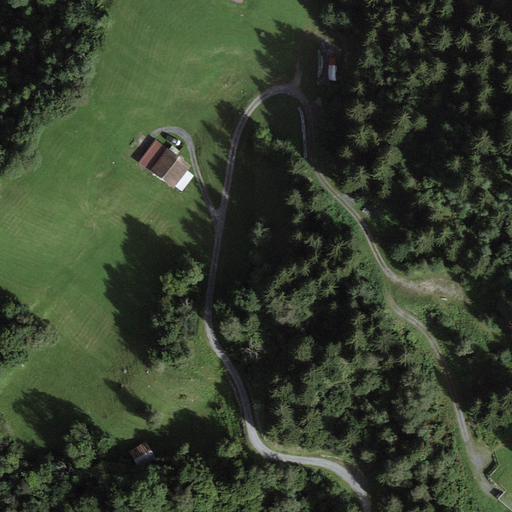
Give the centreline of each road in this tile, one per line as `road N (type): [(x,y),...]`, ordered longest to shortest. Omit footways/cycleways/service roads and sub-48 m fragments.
road 1 (track): [(368,511),(333,470),(262,457),(207,332),(239,127),(274,93),(302,87),(314,99),(315,162),(372,234),(389,279),(388,302),(428,333),(487,491)]
road 2 (track): [(389,279),(450,297),(511,362)]
